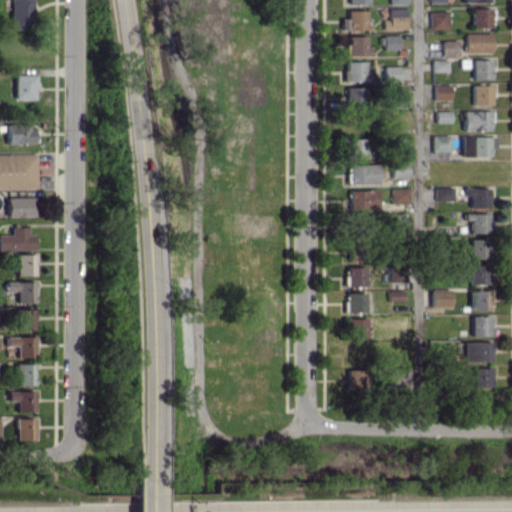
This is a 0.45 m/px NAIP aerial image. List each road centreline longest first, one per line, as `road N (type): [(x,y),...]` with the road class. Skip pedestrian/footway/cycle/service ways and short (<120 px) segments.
road 1 (tertiary): [(121,0),(145,188),(148,451)]
road 2 (residential): [(76,0),(76,452)]
road 3 (residential): [(303,424),(304,0)]
road 4 (residential): [(511,428),(303,424)]
